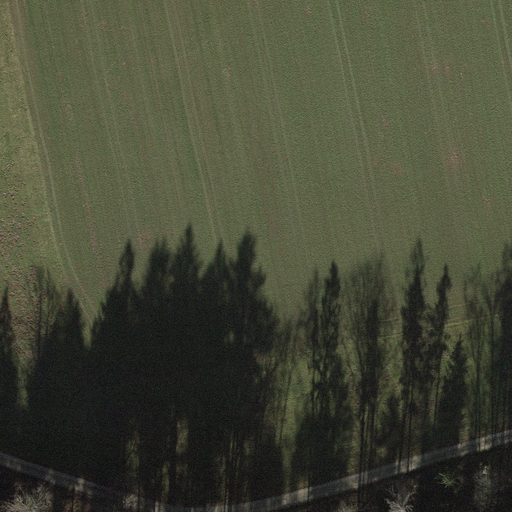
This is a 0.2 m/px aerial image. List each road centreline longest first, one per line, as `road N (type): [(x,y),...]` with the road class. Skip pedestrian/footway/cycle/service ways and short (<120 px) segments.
road 1 (track): [(511,443),(258,511)]
road 2 (track): [(124,511),(72,499),(0,462)]
